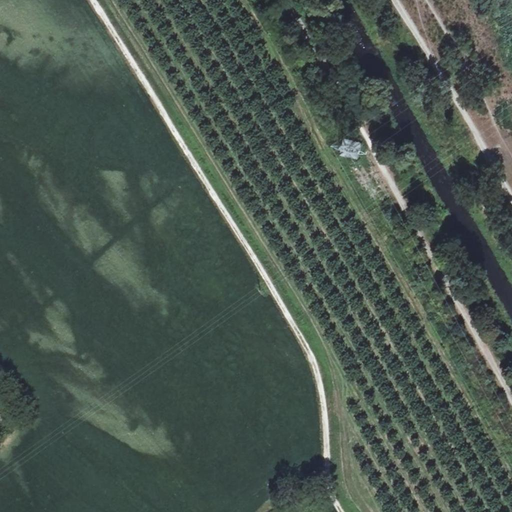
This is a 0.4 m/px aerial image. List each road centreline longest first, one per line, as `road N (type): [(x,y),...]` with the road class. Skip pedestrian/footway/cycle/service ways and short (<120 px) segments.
road 1 (track): [(91,0),(271,282),(324,384),(342,511)]
road 2 (track): [(287,0),(511,399)]
road 3 (track): [(511,197),(395,0)]
road 4 (track): [(425,0),(511,153)]
